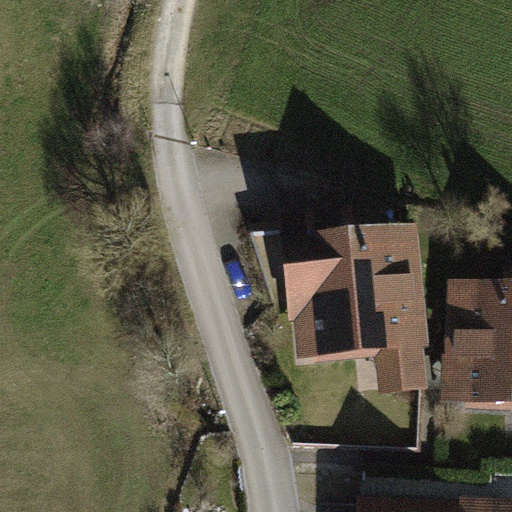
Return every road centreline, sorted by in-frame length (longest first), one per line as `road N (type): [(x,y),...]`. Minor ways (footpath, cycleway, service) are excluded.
road 1 (residential): [(170,159),(260,445),(270,511)]
road 2 (track): [(170,159),(189,0)]
